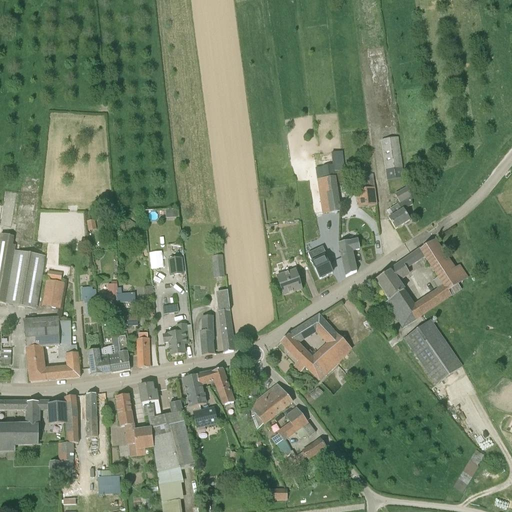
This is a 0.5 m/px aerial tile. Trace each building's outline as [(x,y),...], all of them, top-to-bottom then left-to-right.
[(387,180),(403,178),(397,138),(381,141),(387,180)] [(323,215),(340,212),(334,173),(344,171),(342,153),(332,154),(333,166),(322,168),(326,188),(319,189),(323,215)] [(377,206),(373,175),(355,177),(359,208),(377,206)] [(395,230),(409,221),(403,211),(412,205),(409,188),(395,197),(398,201),(396,203),(397,205),(389,210),(393,216),(389,219),(395,230)] [(167,219),(179,218),(179,210),(167,210),(167,219)] [(96,230),(94,221),(86,222),(88,232),(96,230)] [(40,228),(38,240),(47,241),(49,229),(40,228)] [(357,241),(338,245),(346,278),(356,273),(351,252),(359,250),(357,241)] [(403,263),(375,281),(388,301),(386,303),(403,328),(447,299),(450,297),(461,291),(458,285),(468,279),(459,266),(457,267),(458,267),(454,270),(435,241),(409,258),(410,259),(413,264),(406,269),(403,264),(403,263)] [(320,279),(332,273),(328,265),(330,264),(323,247),(308,254),(312,263),(320,279)] [(15,252),(6,305),(36,310),(45,257),(15,252)] [(163,252),(149,254),(152,270),(165,268),(163,252)] [(211,257),(214,279),(224,278),(222,256),(211,257)] [(168,261),(170,276),(182,275),(180,260),(168,261)] [(283,296),(295,292),(295,290),(301,288),(295,271),(276,277),(283,296)] [(48,272),(47,279),(61,281),(62,274),(48,272)] [(60,310),(64,284),(46,281),(42,307),(60,310)] [(119,304),(118,295),(117,295),(116,285),(108,286),(108,297),(105,297),(101,297),(102,305),(119,304)] [(145,287),(145,297),(153,297),(153,287),(145,287)] [(95,291),(83,293),(85,313),(92,312),(93,317),(98,316),(95,291)] [(230,312),(227,292),(217,293),(220,312),(219,312),(224,354),(233,353),(233,351),(231,331),(232,331),(229,312),(230,312)] [(118,295),(119,304),(136,303),(136,302),(135,302),(135,294),(118,295)] [(177,306),(162,308),(164,316),(178,313),(177,306)] [(118,327),(138,327),(137,316),(118,317),(118,327)] [(350,350),(319,317),(296,332),(303,342),(316,334),(326,346),(312,359),(298,345),(296,346),(290,336),(289,336),(288,336),(280,343),(298,361),(295,365),(300,371),(303,366),(319,381),(350,350)] [(77,354),(67,355),(66,346),(59,347),(59,330),(59,322),(59,319),(23,321),(29,368),(44,366),(46,382),(80,379),(77,354)] [(436,386),(462,367),(430,321),(404,340),(436,386)] [(177,334),(168,335),(168,336),(163,337),(164,344),(169,343),(171,357),(185,355),(183,346),(188,345),(186,326),(176,327),(177,334)] [(67,355),(77,354),(77,348),(69,348),(69,346),(69,329),(67,329),(59,330),(59,347),(66,346),(67,355)] [(125,336),(118,337),(120,353),(119,353),(123,372),(130,371),(127,352),(125,336)] [(111,374),(123,372),(119,353),(120,353),(118,337),(111,338),(112,346),(103,350),(103,351),(104,357),(108,357),(111,374)] [(139,369),(149,368),(147,340),(137,341),(139,369)] [(214,355),(212,341),(201,342),(203,356),(214,355)] [(0,366),(10,366),(11,350),(1,350),(0,366)] [(87,353),(91,377),(111,374),(108,357),(104,357),(103,351),(87,353)] [(30,384),(46,382),(44,366),(29,368),(30,384)] [(222,371),(222,370),(212,373),(206,374),(197,376),(200,386),(215,381),(224,406),(232,403),(222,371)] [(197,376),(183,380),(189,407),(184,408),(186,420),(194,418),(193,414),(201,412),(200,407),(206,405),(202,389),(200,387),(200,386),(197,376)] [(259,380),(254,379),(251,378),(247,396),(255,398),(259,380)] [(147,417),(151,430),(153,448),(157,473),(194,464),(181,413),(182,413),(180,402),(169,405),(171,415),(155,419),(154,411),(159,409),(156,392),(154,392),(152,385),(139,388),(142,409),(143,409),(145,417),(147,417)] [(263,425),(284,409),(292,403),(284,393),(278,387),(256,403),(251,412),(251,417),(257,430),(263,425)] [(310,396),(315,401),(323,394),(318,389),(310,396)] [(96,418),(96,395),(86,396),(87,438),(97,438),(97,418),(96,418)] [(124,427),(125,434),(134,432),(128,397),(128,396),(116,398),(121,427),(124,427)] [(77,412),(75,398),(75,397),(66,399),(66,398),(65,399),(66,405),(65,405),(66,425),(65,425),(66,443),(59,444),(59,454),(59,462),(60,477),(73,476),(73,444),(78,444),(77,412)] [(38,403),(14,403),(15,412),(25,412),(25,425),(0,425),(0,411),(6,412),(6,403),(0,403),(0,452),(15,453),(15,445),(38,444),(38,412),(38,403)] [(49,425),(65,425),(66,425),(65,405),(49,406),(49,412),(49,425)] [(201,412),(193,414),(194,418),(196,429),(218,424),(214,409),(201,412)] [(277,433),(278,435),(272,439),(276,445),(283,442),(307,423),(302,417),(296,410),(286,419),(289,423),(277,433)] [(242,418),(245,420),(248,420),(250,418),(250,415),(248,412),(244,412),(242,415),(242,418)] [(310,438),(315,433),(308,424),(303,428),(310,438)] [(134,432),(125,434),(127,446),(128,446),(136,446),(136,450),(145,449),(153,448),(151,430),(134,432)] [(299,464),(326,448),(321,441),(303,453),(295,458),(299,464)] [(464,494),(486,456),(477,451),(455,489),(464,494)] [(239,455),(231,454),(230,466),(237,467),(239,455)] [(60,477),(59,462),(49,462),(50,481),(60,481),(60,477)] [(122,471),(110,472),(101,473),(101,479),(106,478),(106,496),(120,495),(119,478),(123,477),(122,471)] [(286,491),(260,491),(261,501),(286,500),(286,491)] [(155,494),(144,495),(146,509),(151,509),(150,500),(156,499),(155,494)]
